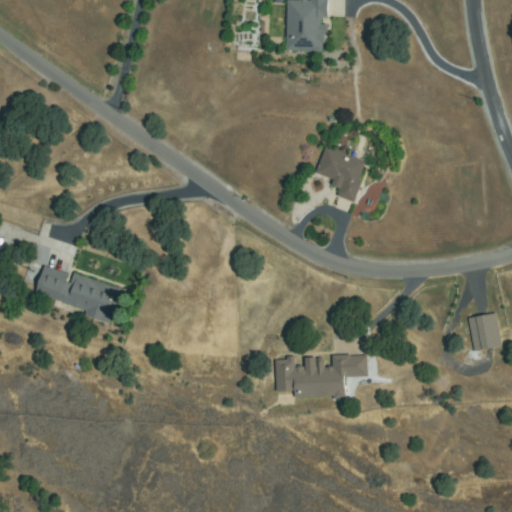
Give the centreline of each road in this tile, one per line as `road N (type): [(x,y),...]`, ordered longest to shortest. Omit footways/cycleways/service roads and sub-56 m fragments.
road 1 (residential): [(0,39),(320,260),(375,274),(511,257)]
road 2 (residential): [(511,159),(470,0)]
